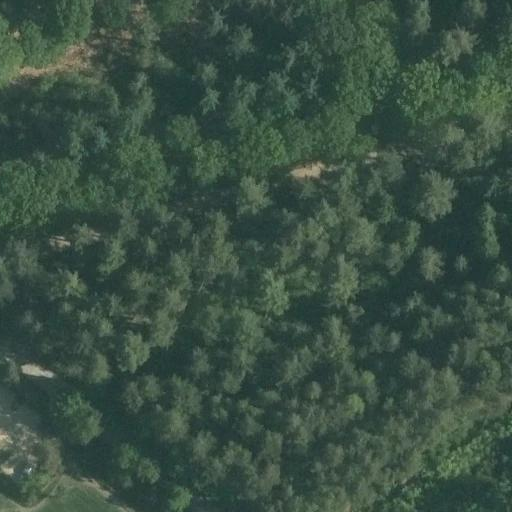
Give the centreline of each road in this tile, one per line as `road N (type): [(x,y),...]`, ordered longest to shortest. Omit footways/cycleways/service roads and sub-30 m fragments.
road 1 (track): [(400,150),(0,256)]
road 2 (unclassified): [(207,511),(0,341)]
road 3 (track): [(0,404),(135,511)]
